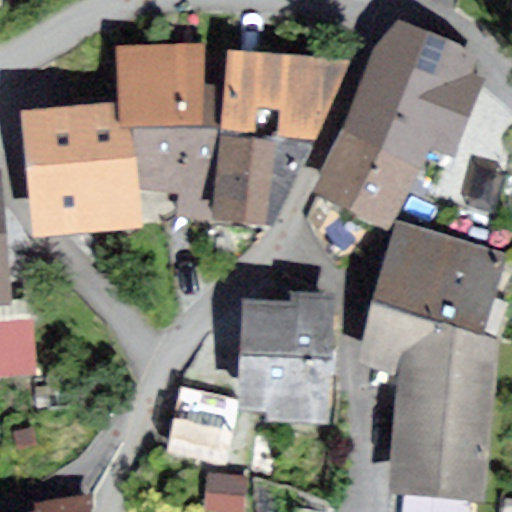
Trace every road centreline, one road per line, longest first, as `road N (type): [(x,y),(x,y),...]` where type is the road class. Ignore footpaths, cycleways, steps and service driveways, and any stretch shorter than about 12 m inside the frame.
road 1 (residential): [(383,0),(366,70),(285,241),(159,381),(104,465)]
road 2 (residential): [(0,68),(132,0)]
